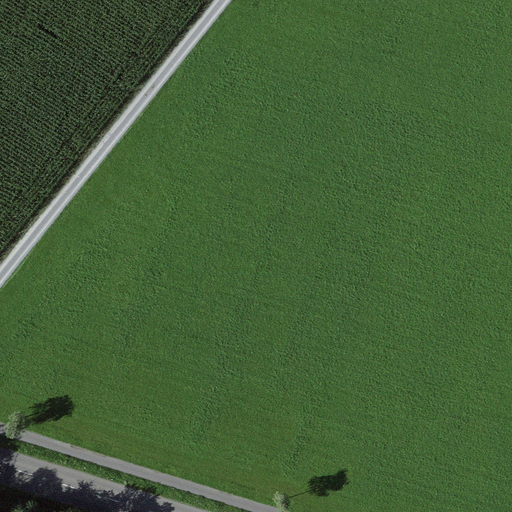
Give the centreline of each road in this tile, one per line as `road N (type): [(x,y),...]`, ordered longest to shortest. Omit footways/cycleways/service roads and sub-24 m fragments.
road 1 (track): [(0,286),(233,0)]
road 2 (secondary): [(149,511),(0,466)]
